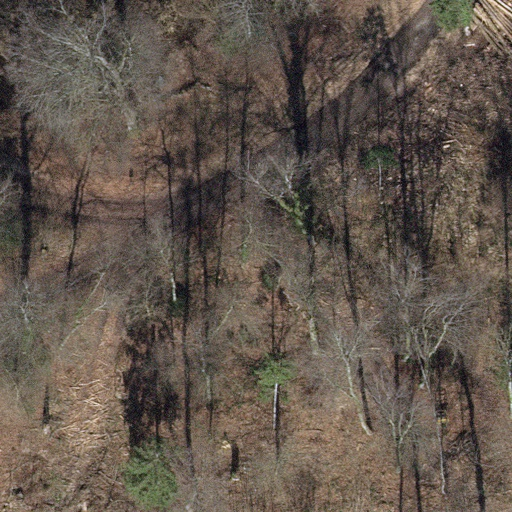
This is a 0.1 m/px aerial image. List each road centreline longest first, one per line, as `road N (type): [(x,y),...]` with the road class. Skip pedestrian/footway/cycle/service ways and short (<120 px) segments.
road 1 (track): [(0,194),(65,209),(120,208),(230,179),(352,106),(444,0)]
road 2 (track): [(178,194),(112,248),(0,307)]
